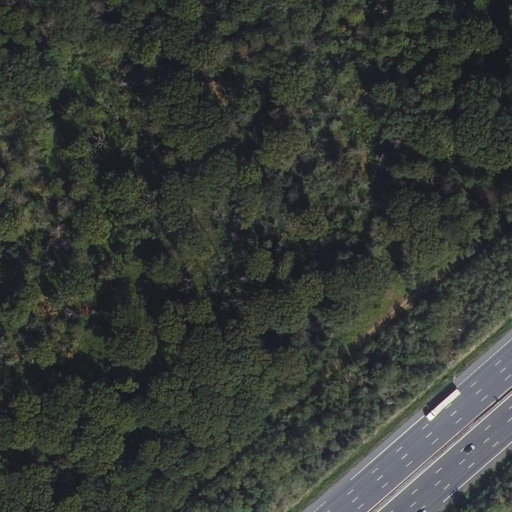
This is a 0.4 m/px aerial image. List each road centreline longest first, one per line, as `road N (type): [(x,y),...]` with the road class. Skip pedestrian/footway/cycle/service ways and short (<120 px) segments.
road 1 (track): [(511,215),(167,511)]
road 2 (motorway): [(511,361),(340,511)]
road 3 (motorway): [(405,511),(511,418)]
